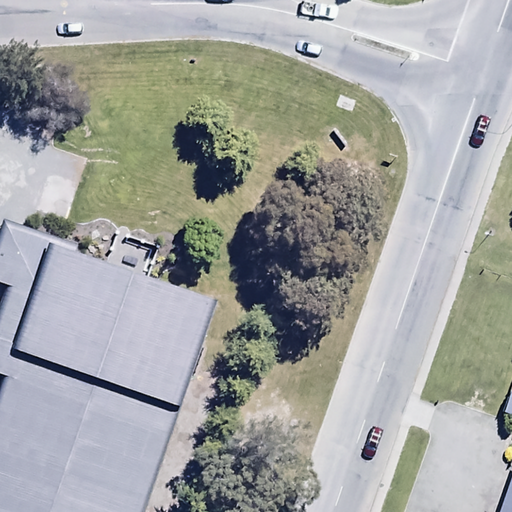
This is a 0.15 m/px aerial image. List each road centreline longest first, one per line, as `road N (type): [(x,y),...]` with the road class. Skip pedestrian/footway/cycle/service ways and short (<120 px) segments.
road 1 (tertiary): [(499,83),(352,511)]
road 2 (residential): [(499,83),(273,0)]
